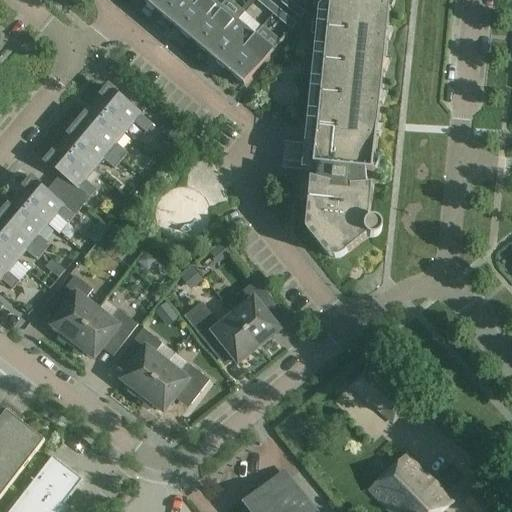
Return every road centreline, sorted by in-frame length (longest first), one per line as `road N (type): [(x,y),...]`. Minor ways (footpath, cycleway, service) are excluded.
road 1 (residential): [(349,328),(210,447),(184,459),(155,459),(133,448),(0,344)]
road 2 (residential): [(349,328),(245,195),(250,128),(106,16)]
road 3 (residential): [(458,165),(469,0)]
road 4 (residential): [(0,154),(81,48)]
